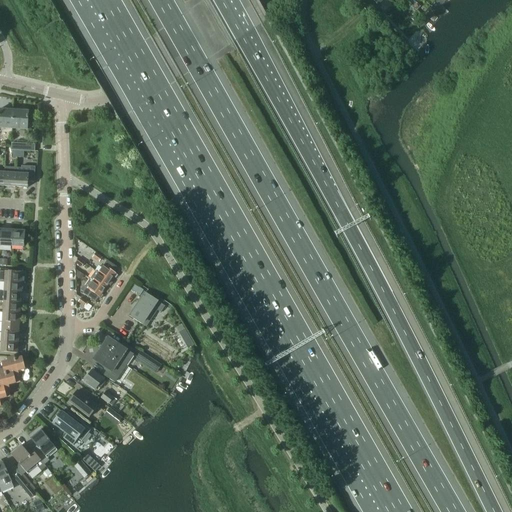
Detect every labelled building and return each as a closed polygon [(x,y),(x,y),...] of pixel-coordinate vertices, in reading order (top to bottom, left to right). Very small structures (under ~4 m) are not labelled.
[(0,127),(12,128),(13,110),(0,109),(0,127)] [(28,129),(29,111),(13,110),(12,128),(28,129)] [(35,151),(36,144),(11,143),(11,149),(13,150),(18,150),(22,150),(35,151)] [(17,167),(16,187),(27,187),(28,181),(34,182),(35,166),(21,165),(21,168),(17,167)] [(16,187),(17,167),(4,166),(4,173),(4,186),(16,187)] [(0,245),(12,246),(13,231),(1,230),(0,245)] [(24,247),(25,231),(13,231),(12,246),(24,247)] [(102,258),(95,253),(92,258),(99,262),(102,258)] [(84,263),(77,259),(75,263),(81,268),(84,263)] [(113,272),(116,268),(107,261),(98,274),(112,284),(112,283),(110,282),(113,277),(115,279),(117,276),(113,272)] [(0,271),(0,281),(5,282),(22,283),(23,272),(6,272),(0,271)] [(112,284),(98,274),(95,272),(90,279),(92,281),(104,290),(108,285),(110,286),(112,284)] [(87,289),(83,294),(95,302),(98,297),(101,299),(103,296),(101,294),(104,290),(92,281),(90,279),(84,287),(87,289)] [(21,293),(22,283),(5,282),(4,292),(21,293)] [(21,293),(4,292),(0,291),(0,301),(4,302),(21,302),(21,293)] [(144,293),(128,316),(141,324),(146,328),(157,310),(160,312),(164,306),(156,301),(144,293)] [(87,303),(81,298),(78,302),(84,307),(87,303)] [(20,312),(21,302),(4,302),(3,311),(20,312)] [(19,323),(20,312),(3,311),(2,322),(19,323)] [(19,333),(19,323),(2,322),(2,332),(19,333)] [(184,329),(178,332),(182,338),(188,335),(184,329)] [(18,343),(19,333),(2,332),(1,342),(18,343)] [(132,355),(108,338),(100,349),(125,366),(132,355)] [(17,353),(18,343),(1,342),(0,352),(17,353)] [(114,382),(125,366),(100,349),(93,360),(108,369),(104,375),(114,382)] [(141,352),(135,360),(156,374),(161,365),(141,352)] [(17,371),(24,369),(21,358),(14,360),(14,357),(7,359),(8,361),(2,363),(3,369),(4,369),(5,374),(12,372),(14,379),(15,384),(20,383),(19,378),(17,371)] [(15,384),(14,379),(12,372),(5,374),(4,369),(3,369),(0,370),(0,387),(3,387),(4,393),(5,393),(6,398),(10,397),(9,392),(10,392),(8,385),(15,384)] [(105,382),(91,370),(83,380),(95,390),(97,387),(100,389),(105,382)] [(97,407),(77,391),(69,402),(89,418),(97,407)] [(108,404),(113,398),(106,392),(101,398),(108,404)] [(111,406),(116,400),(113,398),(108,404),(111,406)] [(116,426),(122,418),(110,408),(104,416),(116,426)] [(84,425),(68,413),(66,415),(61,411),(52,424),(66,435),(63,439),(72,446),(77,439),(81,442),(89,433),(82,428),(84,425)] [(57,450),(40,430),(30,438),(36,446),(32,449),(44,465),(50,460),(48,458),(57,450)] [(44,465),(32,449),(27,453),(21,445),(11,454),(28,474),(38,466),(40,469),(44,465)] [(87,454),(82,460),(88,465),(93,459),(87,454)] [(0,487),(2,493),(13,488),(11,481),(3,463),(2,464),(1,461),(0,461),(0,487)] [(81,462),(74,467),(79,473),(86,468),(81,462)] [(36,494),(19,474),(14,478),(31,498),(36,494)]
